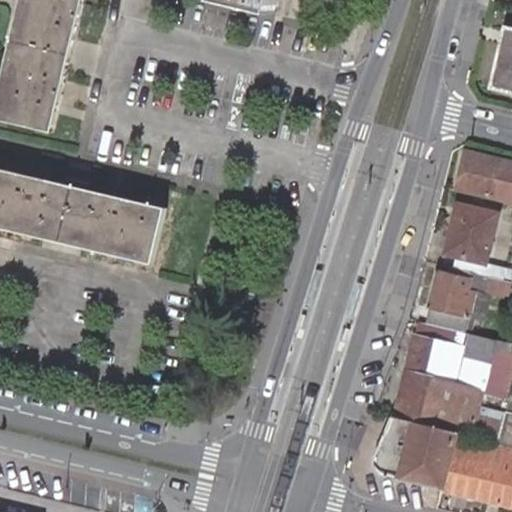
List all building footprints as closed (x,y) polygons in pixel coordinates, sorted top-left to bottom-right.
[(23,0),(0,101),(0,114),(57,128),(85,0),(23,0)] [(231,0),(277,12),(279,0),(231,0)] [(511,30),(508,29),(502,51),(511,53),(511,30)] [(511,53),(502,51),(492,91),(511,95),(511,53)] [(511,165),(467,154),(458,186),(511,200),(511,165)] [(0,225),(156,263),(170,206),(0,165),(0,225)] [(457,256),(458,257),(486,263),(498,214),(459,205),(447,254),(457,256)] [(471,272),(502,280),(505,268),(486,263),(458,257),(457,256),(454,268),(471,272)] [(454,268),(451,267),(450,272),(438,269),(428,309),(432,310),(428,324),(468,334),(472,320),(488,324),(494,298),(508,301),(511,301),(511,290),(510,290),(511,282),(502,280),(471,272),(454,268)] [(505,268),(502,280),(511,282),(511,268),(505,267),(505,268)] [(421,322),(418,336),(466,348),(470,334),(469,334),(468,334),(428,324),(421,322)] [(445,425),(444,430),(458,433),(496,442),(501,423),(475,417),(477,407),(481,393),(505,400),(511,371),(511,344),(470,334),(466,348),(418,336),(398,414),(445,425)] [(475,417),(501,423),(503,413),(477,407),(475,417)] [(457,437),(444,491),(511,508),(511,414),(509,414),(501,447),(457,437)] [(416,422),(393,417),(377,458),(379,459),(377,466),(380,471),(384,475),(388,477),(401,481),(416,422)] [(401,481),(444,491),(457,437),(458,433),(444,430),(416,422),(401,481)]
